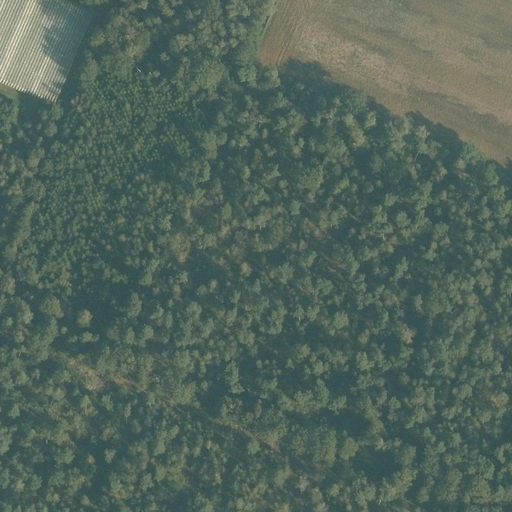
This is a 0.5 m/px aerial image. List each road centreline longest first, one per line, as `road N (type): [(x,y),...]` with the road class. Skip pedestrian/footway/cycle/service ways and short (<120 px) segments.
road 1 (track): [(0,303),(498,511)]
road 2 (track): [(0,262),(105,20)]
